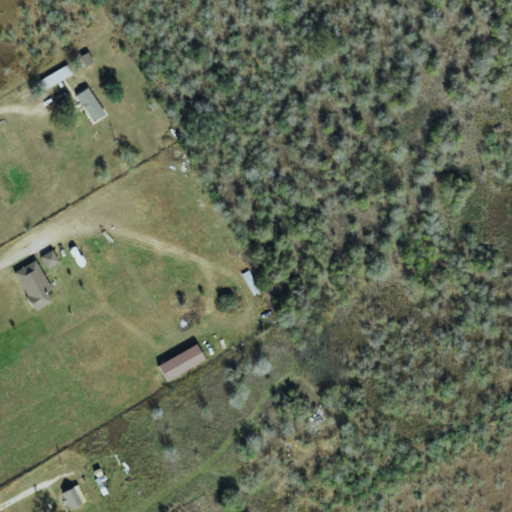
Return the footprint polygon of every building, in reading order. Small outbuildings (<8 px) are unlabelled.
[(37,80),(42,90),(70,76),(65,66),(37,80)] [(104,115),(85,88),(74,96),(92,123),(104,115)] [(45,270),(58,263),(51,250),(39,257),(45,270)] [(12,273),(34,312),(51,302),(45,293),(50,290),(34,261),(12,273)] [(204,363),(197,346),(157,363),(165,380),(204,363)] [(84,502),(76,486),(60,493),(68,510),(84,502)]
